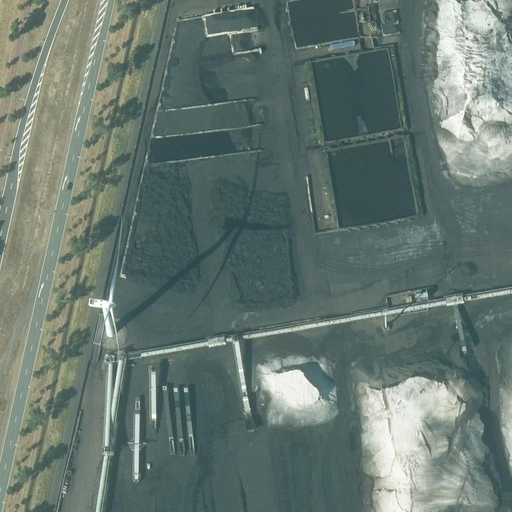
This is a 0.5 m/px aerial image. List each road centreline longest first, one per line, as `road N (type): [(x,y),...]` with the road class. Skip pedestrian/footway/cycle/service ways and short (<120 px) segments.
road 1 (primary): [(0,490),(110,0)]
road 2 (primary): [(64,0),(31,91),(0,230)]
